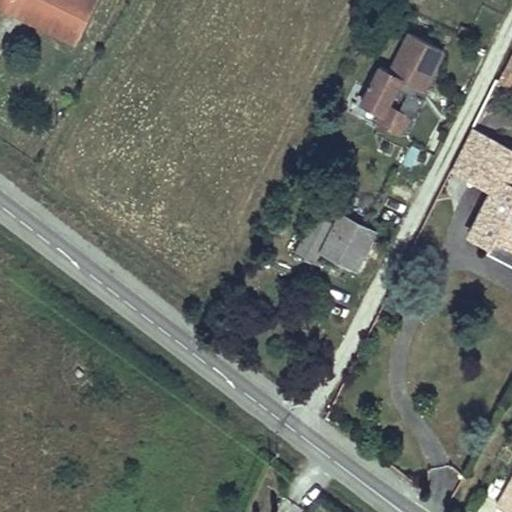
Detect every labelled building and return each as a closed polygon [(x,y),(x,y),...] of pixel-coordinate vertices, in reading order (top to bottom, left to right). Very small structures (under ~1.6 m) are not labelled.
[(27,11),(77,35),(94,0),(0,0),(0,4),(24,16),(27,11)] [(24,16),(75,41),(77,35),(27,11),(24,16)] [(379,121),(401,132),(410,114),(413,116),(423,95),(422,94),(444,49),(409,32),(391,70),(380,65),(378,70),(376,69),(367,85),(370,87),(363,102),(383,111),(379,121)] [(452,168),(472,178),(492,139),(471,129),(452,168)] [(511,149),(492,139),(472,178),(495,189),(472,234),(492,244),(496,236),(511,243),(511,149)] [(358,266),(376,231),(341,213),(336,222),(317,212),(296,254),(315,263),(322,248),(358,266)] [(511,243),(496,236),(492,244),(500,248),(496,255),(511,263),(511,243)] [(496,255),(500,248),(492,244),(488,251),(496,255)] [(511,511),(511,483),(500,507),(510,511),(511,511)]
